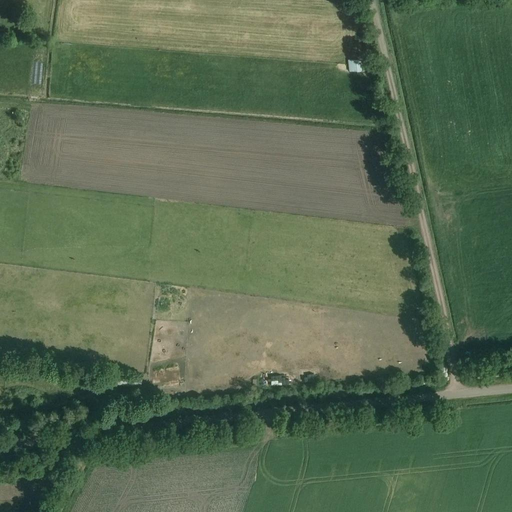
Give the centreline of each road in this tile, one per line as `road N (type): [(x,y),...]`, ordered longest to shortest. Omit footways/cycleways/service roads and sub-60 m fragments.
road 1 (unclassified): [(455,394),(0,448)]
road 2 (track): [(455,394),(373,0)]
